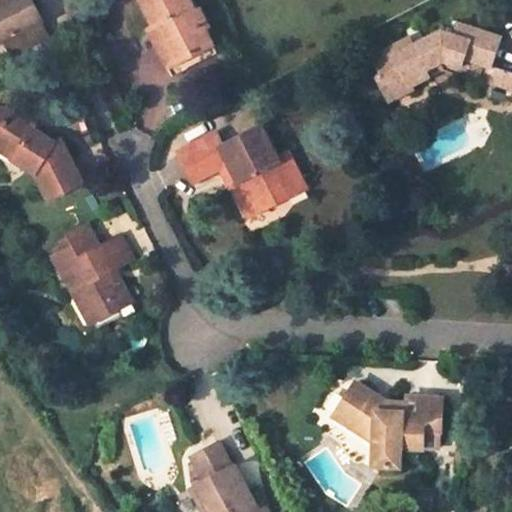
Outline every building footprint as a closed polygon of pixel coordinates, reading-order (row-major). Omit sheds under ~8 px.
[(0,0),(0,4),(1,7),(0,7),(0,24),(8,43),(15,40),(21,51),(56,35),(47,19),(51,17),(42,0),(0,0)] [(213,43),(192,0),(145,0),(156,23),(161,21),(180,58),(213,43)] [(486,67),(499,39),(458,22),(451,34),(441,30),(412,44),(409,39),(374,56),(382,71),(377,73),(389,98),(429,78),(427,74),(446,65),(449,72),(473,82),(481,66),(486,67)] [(511,88),(511,78),(486,67),(481,66),(473,82),(472,84),(497,94),(511,88)] [(23,118),(0,113),(0,152),(16,165),(18,162),(36,176),(48,201),(83,185),(62,145),(56,148),(42,137),(44,134),(23,118)] [(282,160),(265,125),(225,143),(220,132),(203,140),(218,170),(228,165),(235,162),(243,177),(236,180),(255,221),(293,203),(286,189),(303,181),(291,156),(282,160)] [(228,165),(236,180),(243,177),(235,162),(228,165)] [(310,195),(303,181),(286,189),(293,203),(310,195)] [(81,249),(62,257),(76,288),(85,284),(103,320),(123,310),(120,303),(132,298),(123,280),(121,281),(117,272),(137,263),(126,238),(105,248),(94,227),(75,235),(81,249)] [(384,398),(356,377),(334,406),(373,435),(371,460),(398,463),(399,445),(420,447),(422,425),(439,426),(440,394),(406,391),(405,400),(384,398)] [(219,442),(196,455),(207,479),(194,486),(206,509),(210,507),(213,511),(268,511),(263,501),(257,504),(247,486),(235,464),(232,466),(219,442)] [(263,501),(254,483),(247,486),(257,504),(263,501)]
